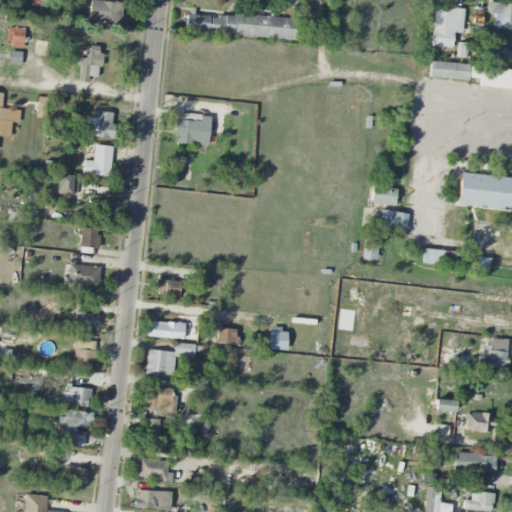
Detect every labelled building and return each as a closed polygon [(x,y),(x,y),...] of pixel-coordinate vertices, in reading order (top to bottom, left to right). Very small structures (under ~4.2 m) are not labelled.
[(123,2),(89,1),(89,22),(122,23),(123,2)] [(494,14),(493,29),(511,29),(511,4),(489,3),(489,14),(494,14)] [(462,33),(463,8),(434,7),(432,47),(451,48),(452,33),(462,33)] [(297,39),(298,20),(185,12),(184,31),(297,39)] [(31,20),(10,17),(8,24),(29,28),(31,20)] [(23,48),(24,28),(9,28),(8,48),(23,48)] [(77,81),(87,82),(88,76),(98,78),(101,48),(86,46),(84,58),(80,58),(77,81)] [(9,63),(20,64),(21,53),(10,52),(9,63)] [(468,80),(469,64),(429,62),(429,78),(468,80)] [(511,70),(470,66),(469,78),(480,79),(479,86),(511,89),(511,70)] [(0,136),(9,137),(10,122),(18,123),(19,110),(1,109),(2,93),(0,92),(0,136)] [(45,119),(46,98),(36,97),(35,118),(45,119)] [(58,113),(57,118),(67,120),(71,100),(53,98),(51,112),(58,113)] [(113,112),(88,111),(87,137),(112,138),(113,112)] [(207,146),(209,115),(175,113),(174,135),(176,136),(176,144),(207,146)] [(83,161),(81,174),(108,177),(111,147),(94,145),(92,162),(83,161)] [(511,178),(459,173),(456,206),(511,210),(511,178)] [(73,175),(58,175),(57,194),(72,195),(73,175)] [(395,188),(371,186),(370,203),(394,205),(395,188)] [(90,221),(106,222),(109,202),(92,200),(90,221)] [(376,229),(405,232),(407,214),(378,211),(376,229)] [(78,248),(97,248),(98,229),(79,228),(78,248)] [(511,232),(492,231),(492,256),(511,256),(511,232)] [(361,259),(375,260),(377,238),(364,237),(361,259)] [(423,250),(421,264),(488,270),(489,256),(423,250)] [(99,267),(66,265),(65,287),(98,289),(99,267)] [(180,282),(157,280),(156,295),(178,298),(180,282)] [(85,305),(74,304),(73,327),(97,328),(97,314),(85,314),(85,305)] [(148,338),(183,339),(183,323),(149,322),(148,338)] [(236,329),(216,329),(216,344),(236,344),(236,329)] [(269,329),(268,350),(285,351),(286,330),(269,329)] [(507,339),(488,338),(487,357),(477,357),(476,369),(505,371),(507,339)] [(90,369),(90,360),(94,360),(95,342),(75,341),(73,368),(90,369)] [(172,378),(174,357),(192,359),(193,345),(174,343),(173,352),(147,350),(145,376),(172,378)] [(88,406),(89,388),(63,387),(62,406),(88,406)] [(143,410),(153,410),(153,417),(174,417),(174,389),(144,388),(143,410)] [(434,413),(454,414),(455,400),(434,400),(434,413)] [(83,446),(85,430),(89,431),(91,412),(64,410),(63,418),(60,417),(57,444),(83,446)] [(491,432),(492,415),(465,413),(464,430),(491,432)] [(158,437),(158,419),(141,419),(141,437),(158,437)] [(447,426),(435,425),(434,436),(447,437),(447,426)] [(494,455),(454,454),(453,471),(494,473),(494,455)] [(167,461),(137,459),(135,478),(171,481),(172,473),(166,473),(167,461)] [(47,482),(83,484),(83,468),(63,467),(62,473),(48,472),(47,482)] [(420,482),(433,483),(434,473),(421,472),(420,482)] [(449,511),(450,504),(439,504),(439,488),(424,487),(423,511),(449,511)] [(170,492),(135,491),(134,508),(169,510),(170,492)] [(492,493),(470,492),(469,500),(462,500),(462,510),(491,511),(492,493)] [(46,496),(23,495),(22,511),(62,511),(45,510),(46,496)]
